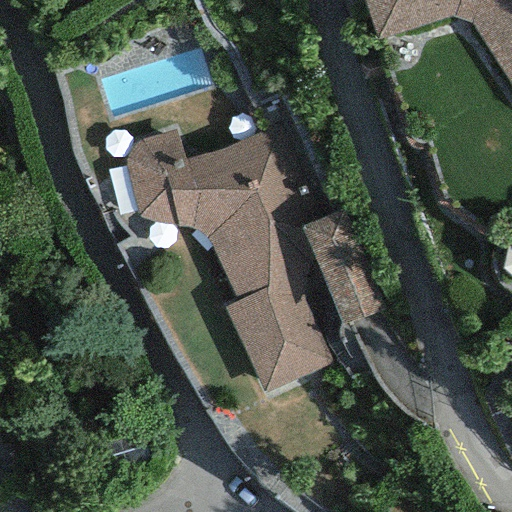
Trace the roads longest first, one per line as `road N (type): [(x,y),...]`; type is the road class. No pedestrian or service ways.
road 1 (residential): [(320,0),(459,415),(511,495)]
road 2 (residential): [(272,511),(223,478),(136,511)]
